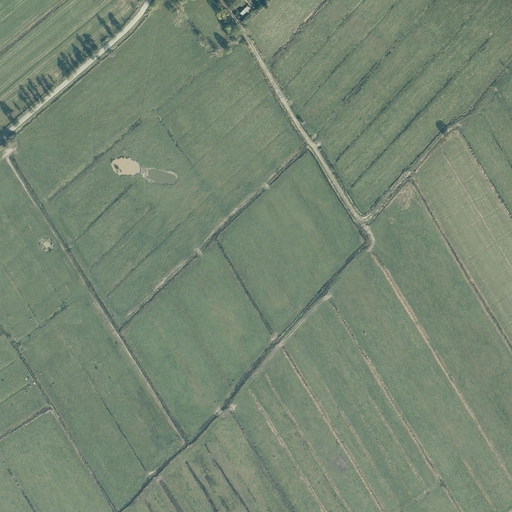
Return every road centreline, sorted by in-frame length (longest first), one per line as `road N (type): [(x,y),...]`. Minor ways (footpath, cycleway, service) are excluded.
road 1 (unclassified): [(358,221),(224,0)]
road 2 (unclassified): [(0,143),(149,0)]
